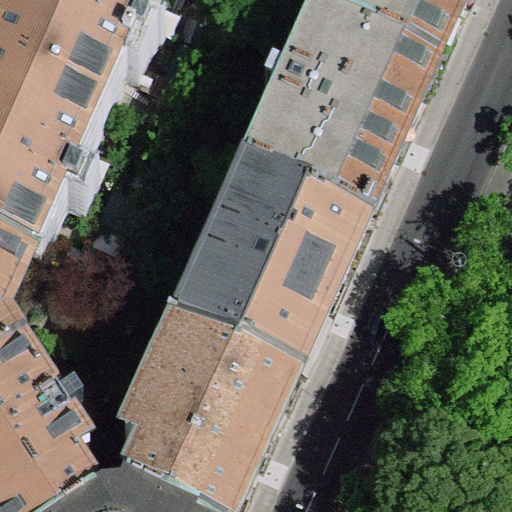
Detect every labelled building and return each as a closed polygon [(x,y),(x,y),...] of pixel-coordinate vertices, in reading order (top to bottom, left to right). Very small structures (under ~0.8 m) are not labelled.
[(0,77),(101,123),(156,0),(13,0),(0,31),(0,77)] [(332,0),(320,27),(438,81),(474,0),(332,0)] [(320,27),(251,184),(369,235),(438,81),(320,27)] [(0,257),(33,272),(101,123),(0,77),(0,257)] [(251,184),(181,339),(300,391),(369,235),(251,184)] [(4,338),(33,272),(0,257),(0,376),(21,363),(4,338)] [(146,466),(130,503),(150,511),(246,511),(300,391),(181,339),(128,458),(146,466)] [(91,469),(21,363),(0,376),(0,511),(96,511),(76,479),(91,469)]
